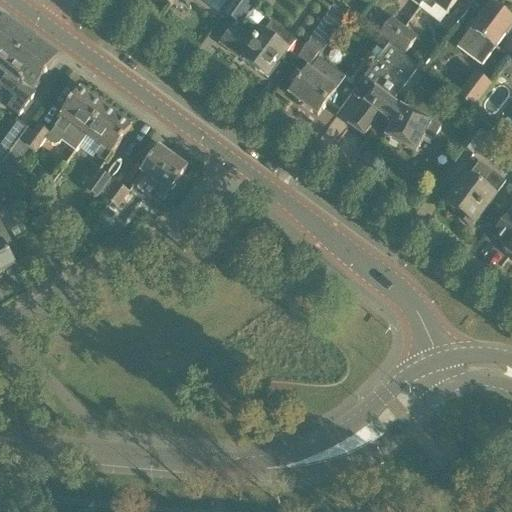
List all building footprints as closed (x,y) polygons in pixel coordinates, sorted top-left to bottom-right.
[(235,0),(225,15),(237,24),(255,0),(235,0)] [(426,0),(426,1),(424,4),(431,9),(433,6),(446,17),(459,0),(426,0)] [(345,79),(319,60),(349,18),(335,7),(310,42),(298,59),(310,67),(307,72),(306,72),(299,82),(300,83),(290,97),(317,117),(336,92),(345,79)] [(477,23),(463,42),(457,49),(481,68),(495,50),(505,36),(507,36),(511,30),(511,27),(511,18),(505,14),(503,15),(494,8),(492,10),(489,7),(477,23)] [(389,46),(391,48),(406,29),(392,18),(378,38),(389,46)] [(6,76),(31,41),(22,34),(18,33),(4,22),(0,27),(0,71),(6,76)] [(235,26),(231,31),(221,45),(268,80),(295,43),(271,25),(257,43),(235,26)] [(406,29),(391,48),(403,57),(418,38),(406,29)] [(41,47),(31,41),(6,76),(0,84),(0,86),(12,95),(11,97),(14,100),(7,109),(19,118),(36,93),(35,92),(57,61),(43,50),(41,47)] [(403,57),(391,48),(389,46),(352,96),(364,105),(376,90),(390,101),(395,94),(398,97),(419,69),(403,57)] [(511,59),(499,77),(511,87),(511,59)] [(457,97),(474,110),(475,109),(492,86),(475,73),(457,97)] [(376,90),(364,105),(348,127),(363,138),(380,116),(392,126),(385,139),(416,155),(425,136),(434,141),(440,129),(401,109),(393,103),(398,97),(395,94),(390,101),(376,90)] [(78,149),(78,150),(107,111),(104,109),(105,108),(96,100),(94,102),(80,91),(60,118),(62,120),(50,136),(38,127),(33,134),(27,129),(8,157),(18,164),(21,160),(22,160),(30,149),(36,154),(45,141),(51,145),(56,147),(60,144),(62,143),(75,153),(78,149)] [(92,160),(95,157),(105,165),(111,156),(113,157),(133,130),(118,119),(119,118),(109,111),(108,112),(107,111),(78,150),(92,160)] [(485,116),(476,129),(462,149),(474,158),(489,138),(488,137),(497,125),(485,116)] [(0,166),(1,167),(8,157),(27,129),(16,121),(0,143),(0,166)] [(144,192),(161,205),(187,170),(160,150),(133,187),(143,194),(144,192)] [(479,164),(469,177),(446,207),(458,216),(456,219),(471,230),(496,197),(494,196),(505,183),(479,164)] [(100,197),(106,201),(117,185),(117,184),(116,186),(111,182),(112,181),(100,171),(85,190),(98,200),(100,197)] [(117,185),(106,201),(117,209),(129,193),(117,185)] [(511,208),(508,215),(509,216),(493,238),(505,247),(503,250),(511,256),(511,208)] [(0,276),(15,268),(8,255),(14,251),(0,225),(0,276)]
